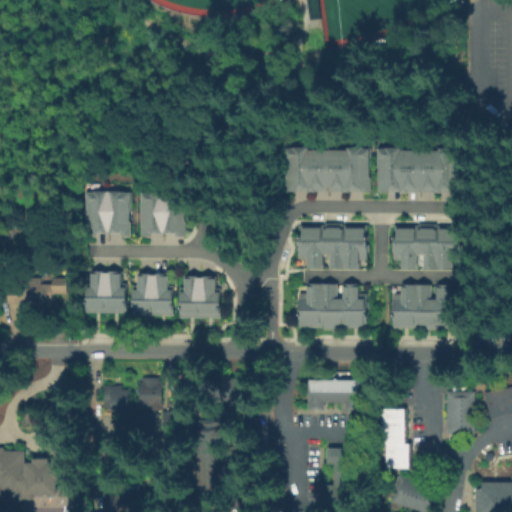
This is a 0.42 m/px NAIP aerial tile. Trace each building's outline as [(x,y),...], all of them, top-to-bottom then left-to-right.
[(374,150),(374,193),(292,192),(292,149),(374,150)] [(384,150),(466,151),(466,193),(383,191),(384,150)] [(93,194),(134,194),(134,232),(92,232),(93,194)] [(147,195),(189,196),(189,233),(147,232),(147,195)] [(301,226),(366,226),(366,269),(301,269),(301,226)] [(396,227),(463,226),(463,270),(396,271),(396,227)] [(126,273),(125,287),(131,287),(131,314),(90,313),(90,286),(96,286),(96,273),(126,273)] [(173,275),(173,287),(178,287),(178,317),(136,317),(136,287),(143,287),(143,275),(173,275)] [(65,278),(13,277),(12,295),(28,295),(28,303),(53,304),(53,294),(65,294),(65,278)] [(218,277),(218,290),(223,290),(223,316),(184,317),(184,290),(190,290),(189,278),(218,277)] [(300,324),(301,284),(370,285),(370,325),(300,324)] [(396,326),(396,287),(465,288),(464,326),(396,326)] [(136,376),(137,443),(162,443),(161,376),(136,376)] [(307,405),(340,405),(340,408),(361,408),(361,377),(307,377),(307,405)] [(217,407),(217,381),(249,381),(249,407),(217,407)] [(483,392),(511,385),(511,411),(488,417),(483,392)] [(105,416),(105,389),(130,389),(130,416),(105,416)] [(473,389),(446,389),(446,431),(473,431),(473,389)] [(404,408),(384,408),(383,467),(408,468),(408,443),(403,443),(404,408)] [(222,432),(222,468),(228,468),(228,488),(222,488),(222,506),(195,506),(195,431),(222,432)] [(0,445),(7,446),(7,448),(26,448),(26,460),(53,460),(53,445),(75,445),(76,494),(33,495),(19,503),(0,486),(0,445)] [(350,511),(351,447),(325,447),(325,463),(333,463),(333,484),(329,484),(328,511),(350,511)] [(387,503),(428,511),(429,511),(435,486),(393,476),(387,503)] [(511,511),(511,480),(474,480),(474,511),(511,511)] [(113,511),(113,498),(146,498),(146,511),(113,511)]
